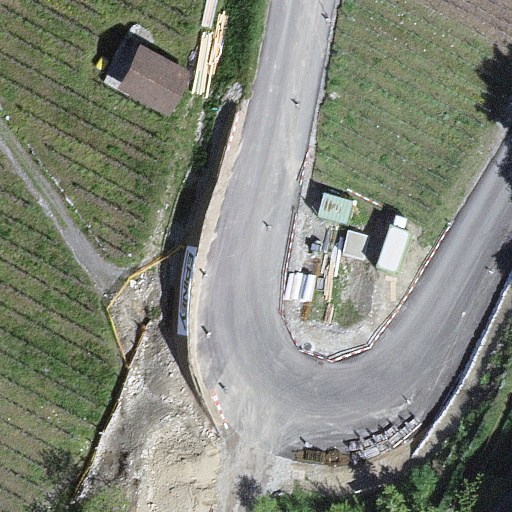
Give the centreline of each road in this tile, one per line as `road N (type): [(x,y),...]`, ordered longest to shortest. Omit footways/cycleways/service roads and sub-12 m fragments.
road 1 (tertiary): [(511,193),(398,397),(339,433),(285,421),(252,377),(251,312),(299,0)]
road 2 (track): [(155,511),(138,359),(0,127)]
